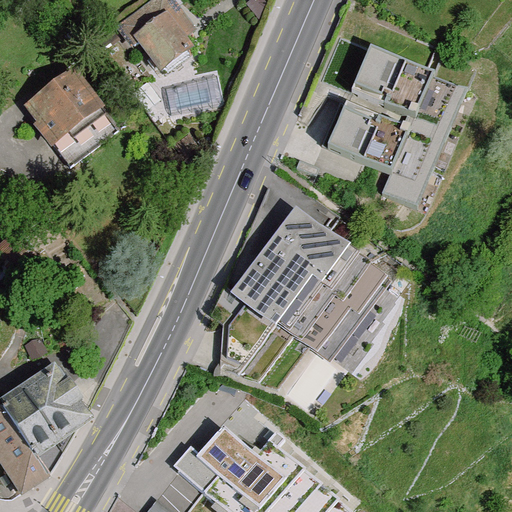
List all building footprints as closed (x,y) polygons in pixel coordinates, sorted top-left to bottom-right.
[(178,32),(186,25),(168,0),(157,0),(121,27),(136,48),(142,43),(140,40),(168,20),(178,32)] [(186,25),(178,32),(168,20),(140,40),(142,43),(163,72),(191,51),(184,42),(193,34),(186,25)] [(435,77),(371,51),(354,94),(417,120),(435,77)] [(74,75),(32,108),(57,142),(100,110),(74,75)] [(163,102),(149,84),(134,95),(148,113),(163,102)] [(409,134),(345,109),(328,152),(391,177),(409,134)] [(118,135),(100,110),(57,142),(53,145),(71,170),(118,135)] [(329,362),(388,281),(321,232),(293,212),(234,293),(329,362)] [(0,248),(0,249),(15,239),(4,225),(0,227),(0,248)] [(35,265),(15,239),(0,249),(0,273),(13,265),(20,275),(35,265)] [(48,355),(42,341),(28,346),(33,360),(48,355)] [(89,369),(64,391),(85,421),(101,390),(89,369)] [(64,391),(54,377),(4,410),(34,456),(85,421),(64,391)] [(0,458),(23,495),(49,478),(34,456),(4,410),(0,412),(0,458)] [(85,421),(34,456),(49,478),(51,479),(85,421)] [(191,442),(167,469),(210,505),(206,510),(208,511),(350,511),(280,451),(287,443),(276,433),(258,453),(223,423),(200,450),(191,442)]
